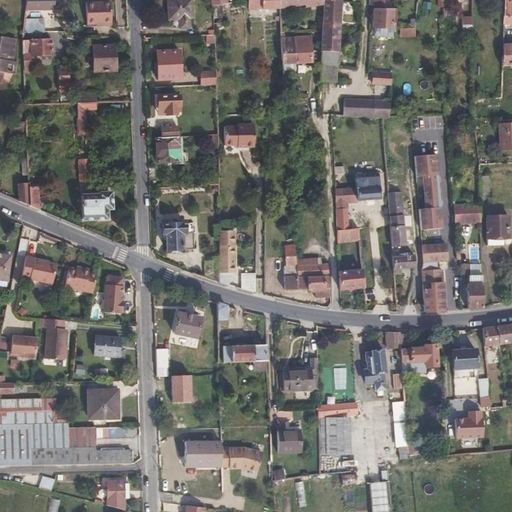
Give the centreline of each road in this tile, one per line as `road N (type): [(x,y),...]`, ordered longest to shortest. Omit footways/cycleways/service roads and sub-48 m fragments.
road 1 (secondary): [(511,314),(324,316),(239,299),(146,266)]
road 2 (residential): [(146,266),(132,0)]
road 3 (residential): [(146,266),(154,511)]
road 4 (secondary): [(146,266),(0,203)]
